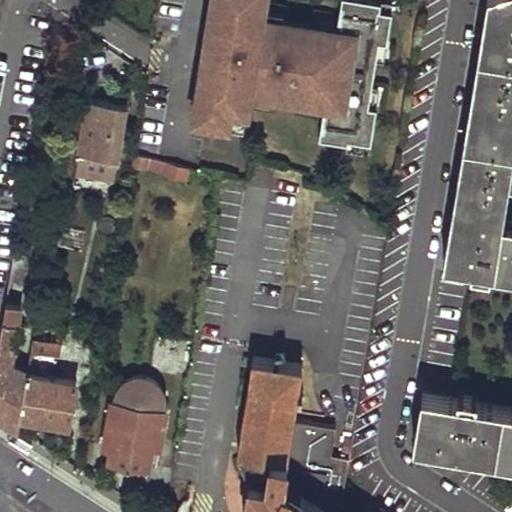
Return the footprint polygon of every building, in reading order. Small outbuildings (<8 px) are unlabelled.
[(212,0),(212,5),(217,6),(215,20),(209,19),(206,39),(212,40),(208,58),(216,60),(213,74),(200,72),(194,112),(229,118),(231,105),(248,108),(252,83),(263,85),(262,89),(315,98),(316,94),(326,96),(320,134),(349,138),(349,135),(371,139),(378,103),(370,101),(380,36),(388,38),(394,7),(381,5),(382,0),(342,0),(338,28),(327,26),(328,22),(275,13),(274,17),(263,16),(265,0),(212,0)] [(511,0),(488,0),(458,179),(449,231),(445,257),(511,269),(511,404),(421,387),(413,438),(511,456),(511,216),(502,215),(511,157),(511,0)] [(212,40),(206,39),(200,72),(213,74),(216,60),(208,58),(212,40)] [(128,102),(88,96),(79,150),(119,157),(128,102)] [(248,108),(231,105),(229,118),(245,120),(248,108)] [(187,166),(167,160),(164,171),(184,177),(187,166)] [(46,255),(31,252),(26,281),(41,285),(46,255)] [(18,303),(5,302),(0,331),(0,414),(17,426),(20,410),(26,369),(27,366),(10,360),(18,303)] [(58,338),(33,333),(28,360),(54,365),(58,338)] [(303,359),(255,352),(239,442),(252,468),(244,511),(340,511),(351,450),(341,448),(338,466),(330,464),(333,447),(333,446),(337,421),(294,413),(297,389),(303,390),(304,382),(299,382),(303,359)] [(75,378),(26,369),(20,410),(67,419),(75,378)] [(113,398),(109,397),(102,444),(111,445),(109,458),(120,459),(137,462),(146,463),(149,444),(151,433),(160,435),(165,408),(160,408),(161,404),(162,397),(160,389),(155,381),(148,377),(142,375),(137,374),(131,375),(124,378),(118,384),(114,390),(113,398)] [(160,435),(151,433),(149,444),(158,445),(160,435)] [(341,448),(333,447),(330,464),(338,466),(341,448)] [(137,462),(120,459),(119,466),(136,469),(137,462)]
